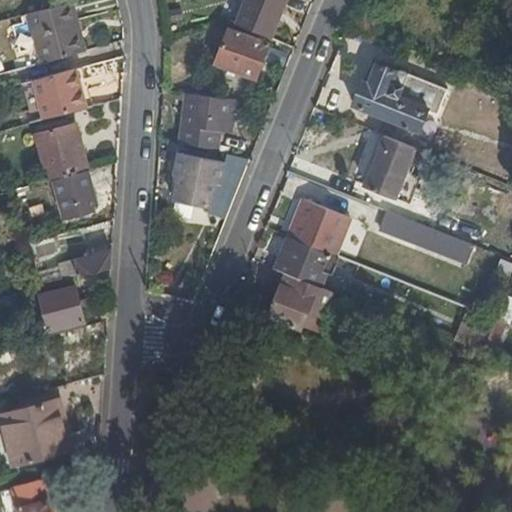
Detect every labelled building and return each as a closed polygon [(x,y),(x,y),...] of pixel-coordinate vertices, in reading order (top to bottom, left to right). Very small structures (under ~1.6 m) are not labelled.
[(277,0),(254,0),(252,4),(273,11),(277,0)] [(28,15),(41,65),(86,52),(74,3),(28,15)] [(352,15),(345,33),(372,44),(379,26),(352,15)] [(231,68),(239,72),(257,80),(270,46),(232,29),(218,63),(231,68)] [(417,80),(400,73),(378,64),(370,85),(364,82),(354,105),(399,123),(417,80)] [(400,72),(400,73),(417,80),(399,123),(420,132),(428,111),(440,115),(450,91),(411,75),(411,72),(410,71),(409,69),(407,69),(405,68),(403,69),(401,69),(400,72)] [(86,110),(77,70),(68,72),(39,80),(33,81),(44,121),(86,110)] [(185,143),(218,150),(222,115),(234,117),(236,99),(189,94),(185,143)] [(39,136),(51,181),(55,180),(87,172),(90,171),(77,126),(39,136)] [(416,148),(386,135),(366,185),(397,197),(401,186),(409,189),(415,175),(407,172),(416,148)] [(221,185),(226,163),(181,154),(177,176),(181,177),(177,202),(211,209),(217,184),(221,185)] [(87,172),(55,180),(66,220),(88,215),(85,204),(95,201),(87,172)] [(405,200),(409,189),(401,186),(397,197),(405,200)] [(305,199),(290,237),(336,256),(351,219),(305,199)] [(462,260),(469,243),(436,230),(413,221),(388,210),(360,199),(353,216),(462,260)] [(419,206),(413,221),(436,230),(442,215),(419,206)] [(282,258),(277,269),(288,274),(319,286),(322,287),(328,273),(323,271),(330,255),(295,242),(287,260),(282,258)] [(61,264),(66,281),(112,269),(113,250),(61,264)] [(315,297),(319,286),(288,274),(271,315),(302,327),(310,308),(313,302),(318,304),(320,300),(315,297)] [(86,323),(76,286),(41,296),(51,332),(86,323)] [(2,298),(16,295),(14,289),(1,293),(2,298)] [(315,311),(318,304),(313,302),(310,308),(315,311)] [(454,341),(484,352),(485,348),(496,321),(467,309),(454,341)] [(269,324),(252,317),(246,332),(263,339),(269,324)] [(485,348),(494,352),(506,323),(497,320),(496,321),(485,348)] [(33,387),(62,379),(59,369),(55,353),(51,340),(22,347),(33,387)] [(0,385),(18,380),(10,350),(0,353),(0,385)] [(60,352),(55,353),(59,369),(64,367),(60,352)] [(74,449),(60,400),(2,415),(16,465),(74,449)] [(58,511),(57,505),(54,505),(46,481),(2,493),(6,511),(58,511)]
